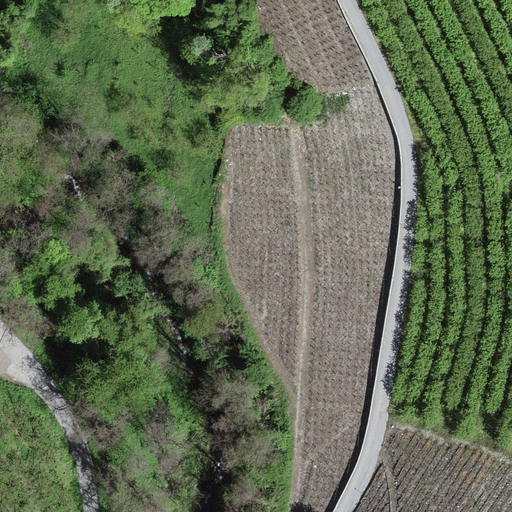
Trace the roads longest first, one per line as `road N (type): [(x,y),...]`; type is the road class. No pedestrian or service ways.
road 1 (unclassified): [(346,511),(372,448),(412,174),(399,121),(345,0)]
road 2 (unclassified): [(0,335),(43,378),(74,428),(92,511)]
